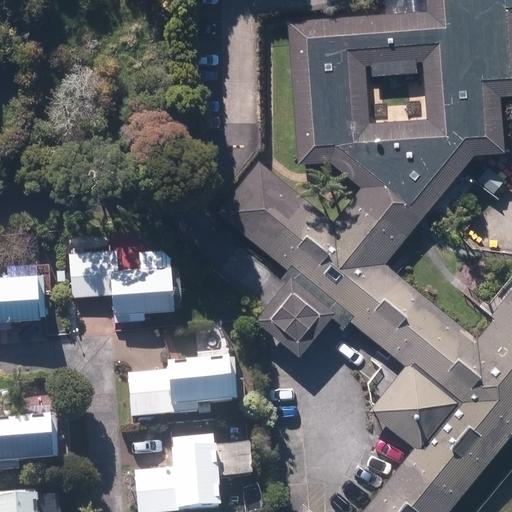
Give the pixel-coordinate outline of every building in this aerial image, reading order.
[(447,511),(511,431),(511,288),(491,315),(494,317),(476,340),(384,265),(430,208),(444,218),(474,180),(460,169),(473,154),(502,152),(497,97),(511,95),(511,0),(426,0),(427,15),(289,25),(299,165),(329,162),(361,188),(333,223),(259,164),(219,214),(289,270),(280,281),(284,285),(254,322),(297,357),(319,330),(333,340),(348,320),(407,366),(370,412),(414,447),(362,511),(447,511)] [(113,295),(114,324),(130,323),(129,312),(173,310),(171,266),(117,270),(115,251),(71,253),(73,297),(113,295)] [(0,329),(11,329),(10,319),(39,318),(37,274),(0,276),(0,329)] [(128,378),(131,421),(198,416),(197,407),(230,405),(231,403),(236,402),(234,363),(228,363),(227,361),(167,366),(169,374),(128,378)] [(0,474),(19,473),(18,465),(52,463),(49,420),(9,423),(9,427),(0,427),(0,474)] [(202,424),(203,435),(218,433),(218,423),(202,424)] [(137,476),(137,511),(180,511),(219,511),(217,480),(225,480),(224,450),(214,451),(213,441),(174,442),(174,454),(173,454),(173,474),(137,476)] [(0,511),(55,511),(55,500),(37,501),(37,496),(0,496),(0,511)]
